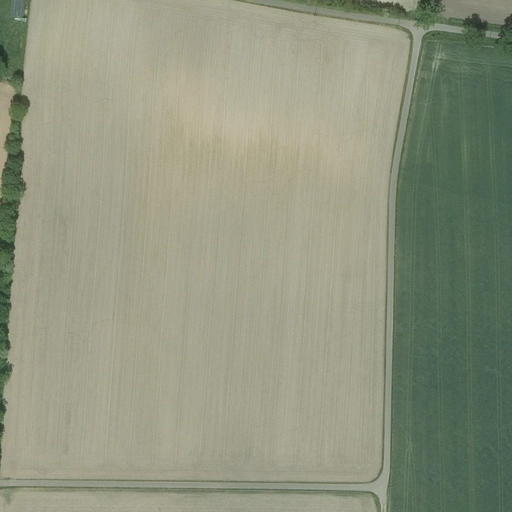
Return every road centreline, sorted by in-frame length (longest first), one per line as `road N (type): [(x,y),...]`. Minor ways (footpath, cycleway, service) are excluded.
road 1 (residential): [(0,486),(384,488),(389,203),(419,28)]
road 2 (residential): [(419,28),(245,0)]
